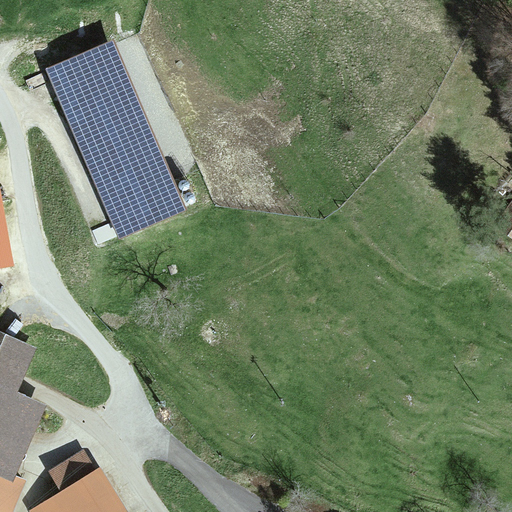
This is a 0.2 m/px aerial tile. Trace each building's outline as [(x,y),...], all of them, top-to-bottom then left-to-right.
[(46,67),(118,240),(186,212),(114,39),(46,67)] [(0,268),(14,266),(0,190),(0,268)] [(511,198),(493,225),(511,238),(511,198)] [(0,511),(13,511),(27,481),(16,476),(47,405),(19,393),(38,348),(0,330),(0,511)] [(126,511),(99,468),(95,470),(83,449),(48,471),(61,491),(30,510),(31,511),(126,511)]
